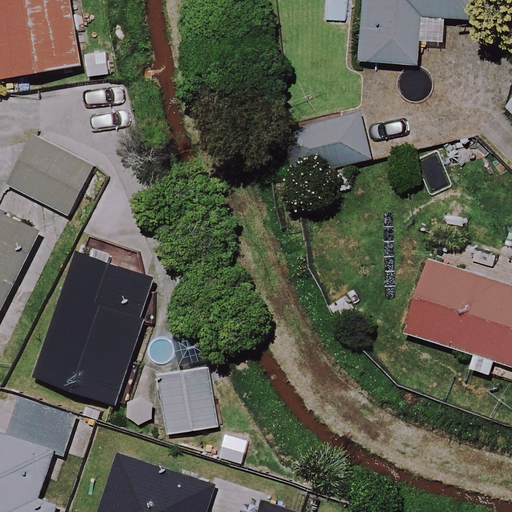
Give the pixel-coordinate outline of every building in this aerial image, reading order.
[(83,0),(0,0),(0,81),(94,67),(83,0)] [(486,0),(367,0),(361,62),(422,67),(424,42),(447,44),(450,17),(484,20),(486,0)] [(373,158),(360,115),(291,136),(304,179),(373,158)] [(96,168),(35,138),(11,185),(72,215),(96,168)] [(0,320),(43,233),(0,211),(0,320)] [(158,275),(86,248),(38,377),(116,406),(147,323),(141,321),(158,275)] [(511,284),(431,262),(411,335),(477,354),(473,369),(494,376),(498,363),(511,366),(511,284)] [(214,382),(160,389),(166,436),(221,429),(214,382)] [(75,419),(21,401),(8,440),(0,436),(0,511),(61,511),(63,508),(46,502),(75,419)] [(207,511),(215,489),(122,459),(104,511),(286,511),(267,506),(264,511),(207,511)]
